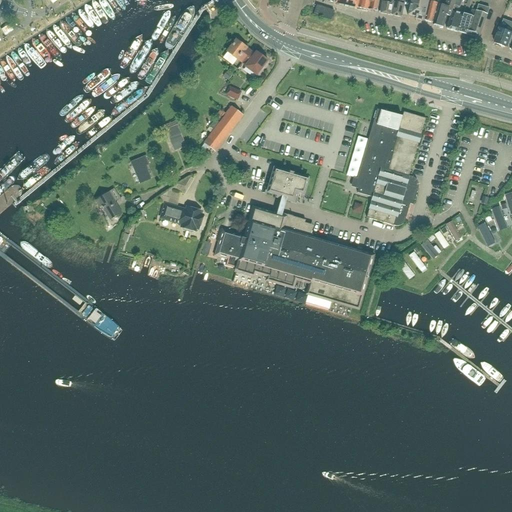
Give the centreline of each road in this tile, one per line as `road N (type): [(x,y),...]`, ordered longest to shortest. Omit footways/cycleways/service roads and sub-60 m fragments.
road 1 (residential): [(450,101),(415,222),(402,236),(229,190),(217,166)]
road 2 (residential): [(308,0),(511,58)]
road 3 (primary): [(290,53),(450,101)]
road 4 (primary): [(453,89),(294,44)]
road 5 (residential): [(217,166),(290,53)]
